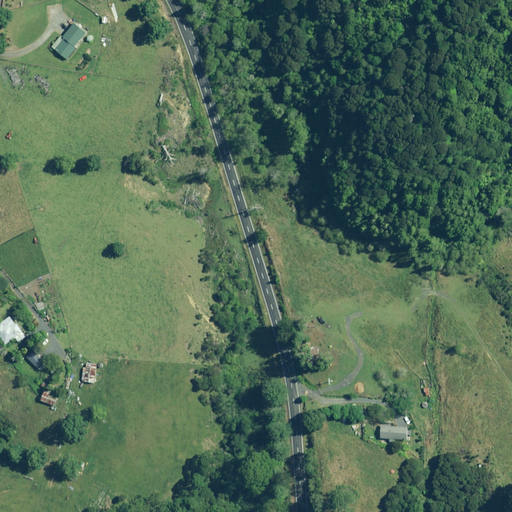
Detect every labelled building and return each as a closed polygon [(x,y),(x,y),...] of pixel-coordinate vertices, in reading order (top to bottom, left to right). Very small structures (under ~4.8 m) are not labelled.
[(62,36),(53,47),(68,59),(77,48),(75,47),(87,32),(76,24),(65,38),(62,36)] [(95,37),(94,36),(94,35),(93,35),(92,34),(91,34),(90,34),(89,34),(88,35),(87,35),(87,36),(86,37),(86,38),(86,39),(86,40),(87,41),(87,42),(88,42),(89,42),(89,43),(90,43),(91,43),(92,43),(93,42),(94,42),(94,41),(94,40),(95,40),(95,39),(95,38),(95,37)] [(17,324),(12,317),(0,324),(0,334),(7,344),(14,339),(17,343),(26,337),(18,324),(17,324)] [(48,362),(35,350),(28,357),(40,370),(48,362)] [(98,364),(88,363),(88,368),(85,367),(83,381),(96,383),(98,364)] [(59,397),(46,392),(42,401),(55,406),(59,397)] [(429,404),(429,403),(429,402),(428,402),(428,401),(427,401),(426,400),(425,400),(424,400),(423,400),(423,401),(422,401),(422,402),(421,402),(421,403),(421,404),(421,405),(421,406),(421,407),(422,407),(422,408),(423,408),(424,409),(425,409),(426,409),(426,408),(427,408),(428,408),(428,407),(429,406),(429,405),(429,404)] [(395,427),(395,425),(382,425),(381,439),(390,439),(390,442),(395,442),(395,439),(408,440),(408,427),(395,427)]
